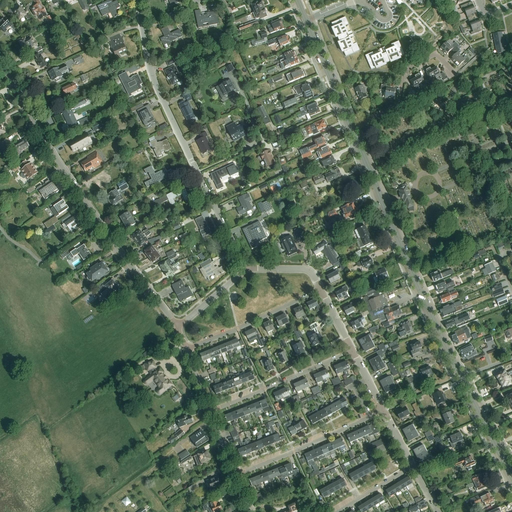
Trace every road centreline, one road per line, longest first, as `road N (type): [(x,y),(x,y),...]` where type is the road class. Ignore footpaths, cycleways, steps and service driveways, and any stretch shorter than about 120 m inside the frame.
road 1 (residential): [(0,65),(175,328)]
road 2 (residential): [(246,270),(157,91),(137,0)]
road 3 (secondary): [(352,128),(460,378)]
road 4 (residential): [(233,474),(383,410)]
road 5 (residential): [(208,412),(350,351)]
road 6 (residential): [(187,353),(322,288)]
road 7 (residential): [(352,128),(399,104),(405,72),(433,54),(455,76)]
road 8 (secondary): [(297,0),(352,128)]
